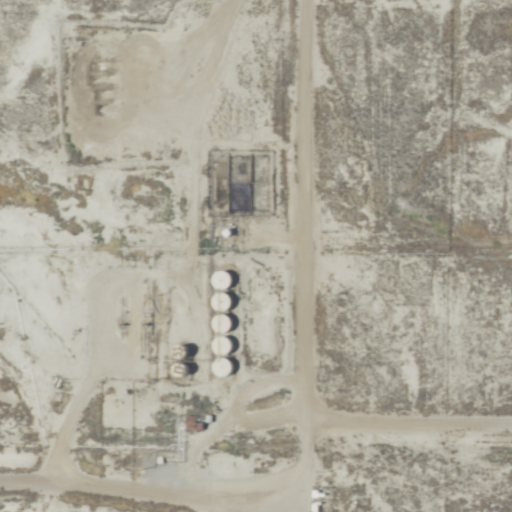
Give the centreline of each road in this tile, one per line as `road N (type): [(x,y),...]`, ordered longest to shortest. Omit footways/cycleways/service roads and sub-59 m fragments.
road 1 (track): [(306,0),(294,511)]
road 2 (track): [(268,511),(0,475)]
road 3 (track): [(298,434),(511,436)]
